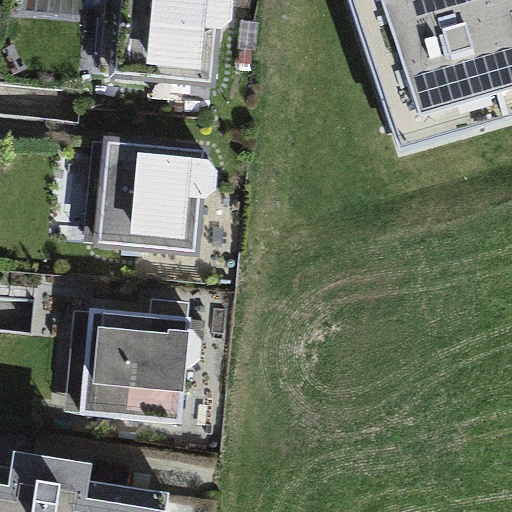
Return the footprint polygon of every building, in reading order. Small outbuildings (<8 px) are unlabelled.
[(224,0),(121,0),(115,75),(217,84),(224,0)] [(511,113),(511,0),(352,0),(398,147),(511,113)] [(211,143),(103,133),(93,245),(200,256),(211,143)] [(193,314),(91,304),(81,414),(183,423),(193,314)] [(12,464),(0,462),(0,511),(169,511),(173,487),(92,475),(95,456),(15,444),(12,464)]
